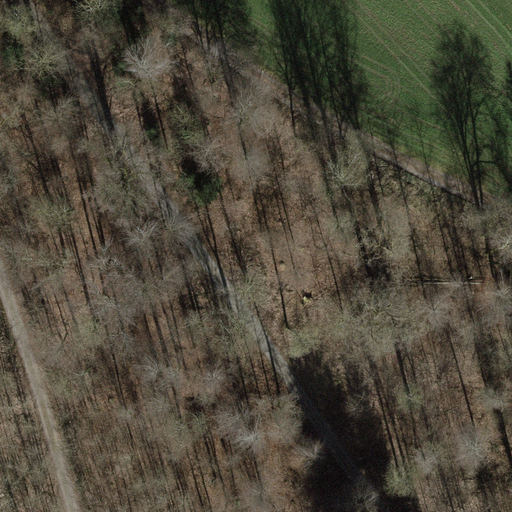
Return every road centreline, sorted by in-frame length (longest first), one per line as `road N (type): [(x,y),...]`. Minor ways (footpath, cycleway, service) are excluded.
road 1 (track): [(392,511),(25,0)]
road 2 (track): [(511,208),(428,168),(158,0)]
road 3 (track): [(0,281),(66,311),(133,389),(217,511)]
road 4 (track): [(0,289),(72,511)]
